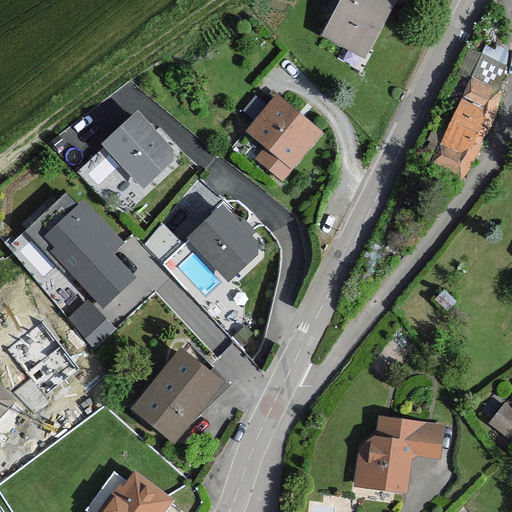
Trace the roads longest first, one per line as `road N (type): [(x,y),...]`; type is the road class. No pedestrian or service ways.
road 1 (residential): [(282,385),(474,0)]
road 2 (residential): [(282,385),(312,385),(331,366),(511,127)]
road 3 (track): [(0,164),(220,0)]
road 4 (residential): [(226,511),(282,385)]
